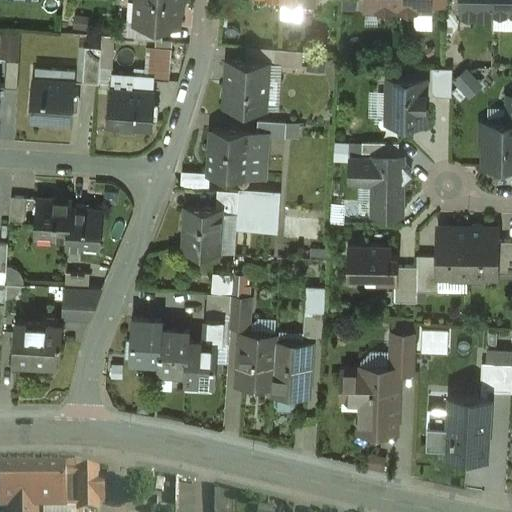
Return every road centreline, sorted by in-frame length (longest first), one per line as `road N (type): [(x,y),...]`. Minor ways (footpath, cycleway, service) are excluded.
road 1 (tertiary): [(453,511),(194,451),(77,433)]
road 2 (residential): [(77,433),(94,348),(160,184)]
road 3 (residential): [(160,184),(192,97),(207,0)]
road 4 (residential): [(160,184),(101,166),(0,160)]
